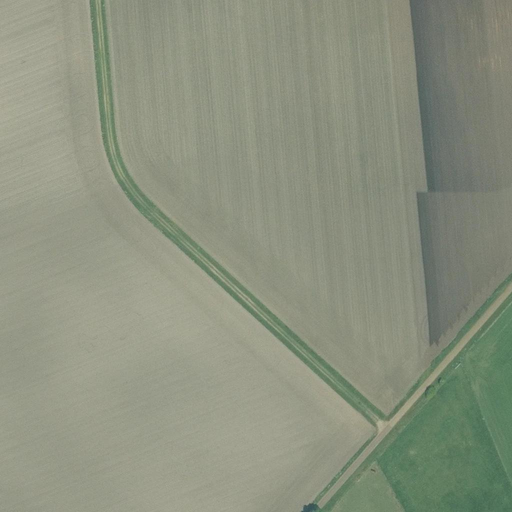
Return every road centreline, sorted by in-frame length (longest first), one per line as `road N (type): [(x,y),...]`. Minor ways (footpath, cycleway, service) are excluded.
road 1 (track): [(99,0),(111,145),(132,194),(386,429)]
road 2 (unclassified): [(314,511),(511,286)]
